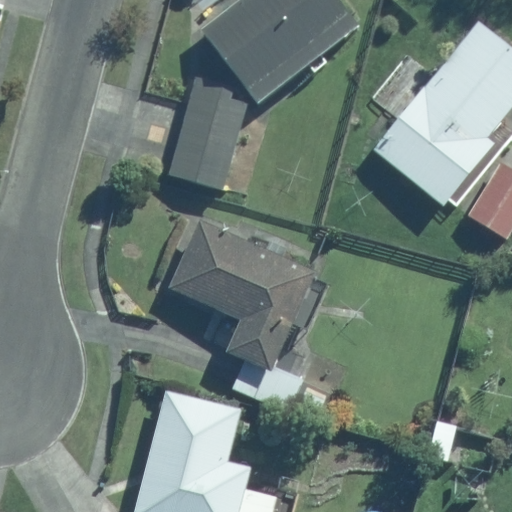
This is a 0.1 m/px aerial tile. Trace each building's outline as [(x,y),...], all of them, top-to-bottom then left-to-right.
[(260,111),(359,37),(331,0),(207,0),(189,14),(260,111)] [(511,122),(511,61),(479,33),(374,156),(446,217),(499,154),(491,147),(511,122)] [(234,98),(195,90),(175,188),(231,199),(248,117),(231,114),(234,98)] [(511,236),(511,173),(505,169),(467,222),(504,248),(511,236)] [(328,290),(203,233),(173,297),(243,329),(228,361),(242,368),(229,396),(285,422),(303,382),(277,370),(294,332),(307,338),(328,290)] [(240,415),(170,396),(138,511),(281,511),(283,506),(245,496),(249,481),(224,475),(240,415)]
